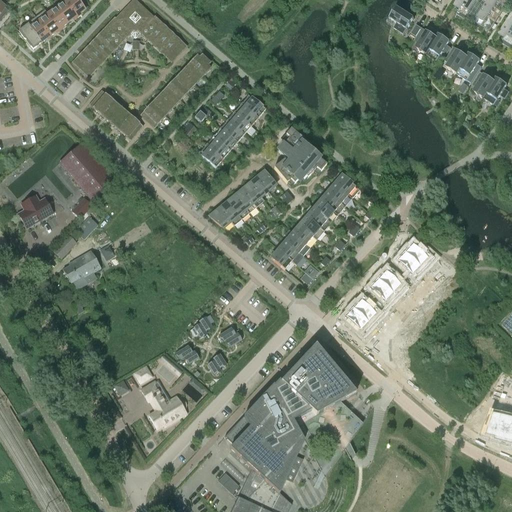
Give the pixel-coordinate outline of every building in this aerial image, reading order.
[(76,0),(67,0),(64,3),(76,18),(85,11),(84,11),(81,6),(77,1),(76,0)] [(456,0),(453,6),(459,10),(465,0),(456,0)] [(465,0),(459,10),(456,15),(465,21),(467,18),(473,23),(474,23),(484,8),(488,0),(465,0)] [(488,0),(484,8),(499,18),(509,2),(505,0),(488,0)] [(64,3),(56,9),(67,24),(76,18),(64,3)] [(115,19),(74,63),(89,78),(130,35),(135,40),(140,35),(171,64),(186,48),(155,18),(154,19),(138,5),(131,5),(116,20),(115,19)] [(499,18),(484,8),(474,23),(473,23),(472,25),(480,31),(482,28),(489,33),(499,18)] [(56,9),(47,16),(58,31),(67,24),(56,9)] [(390,20),(397,24),(393,30),(403,36),(407,30),(407,31),(414,20),(397,9),(390,20)] [(511,11),(498,35),(504,39),(501,44),(510,50),(511,47),(511,11)] [(47,16),(38,22),(50,37),(58,31),(47,16)] [(30,29),(41,44),(50,37),(38,22),(30,29)] [(30,29),(27,26),(18,33),(32,51),(41,44),(30,29)] [(416,38),(422,30),(416,26),(411,35),(416,38)] [(422,30),(416,38),(414,42),(419,45),(416,50),(426,56),(437,39),(427,33),(422,30)] [(439,36),(437,39),(426,56),(436,63),(443,53),(447,55),(451,49),(447,46),(450,42),(439,36)] [(457,76),(471,53),(460,47),(458,51),(454,48),(445,62),(449,64),(446,69),(457,76)] [(471,53),(457,76),(467,82),(471,84),(481,68),(478,65),(480,62),(470,55),(471,54),(471,53)] [(197,58),(189,67),(202,79),(210,70),(207,68),(210,65),(202,57),(199,60),(197,58)] [(189,67),(181,75),(194,87),(202,79),(189,67)] [(484,100),(498,78),(488,71),(484,76),(480,74),(472,86),(476,89),(473,93),(484,100)] [(181,75),(173,83),(186,96),(194,87),(181,75)] [(498,78),(484,100),(494,107),(500,97),(505,100),(509,93),(505,90),(507,86),(497,80),(498,78)] [(231,80),(224,89),(228,93),(236,84),(231,80)] [(186,96),(173,83),(165,92),(178,104),(186,96)] [(165,92),(157,100),(170,112),(178,104),(165,92)] [(102,93),(90,107),(130,141),(142,128),(114,104),(116,101),(108,93),(105,96),(102,93)] [(215,97),(219,101),(223,97),(219,93),(215,97)] [(219,101),(215,97),(210,102),(214,106),(219,101)] [(248,97),(240,105),(258,120),(265,112),(260,107),(261,106),(256,101),(255,103),(248,97)] [(170,112),(157,100),(149,108),(162,120),(170,112)] [(240,105),(233,114),(251,128),(258,120),(240,105)] [(162,120),(149,108),(141,116),(154,129),(162,120)] [(204,108),(200,113),(206,118),(210,114),(204,108)] [(224,117),(228,120),(233,113),(229,110),(224,117)] [(200,113),(194,119),(200,124),(206,118),(200,113)] [(251,128),(233,114),(226,122),(244,137),(247,133),(251,137),(255,132),(251,128)] [(226,122),(219,130),(237,145),(244,137),(226,122)] [(189,124),(185,129),(191,134),(195,129),(189,124)] [(191,134),(185,129),(181,134),(187,139),(191,134)] [(219,130),(212,138),(230,153),(237,145),(219,130)] [(284,161),(274,170),(286,185),(290,182),(292,183),(294,185),(297,182),(303,176),(305,178),(307,180),(310,177),(316,170),(318,171),(320,173),(323,170),(326,166),(321,162),(321,163),(319,160),(308,151),(311,148),(290,131),(288,133),(286,137),(288,139),(289,140),(278,152),(287,160),(291,154),(287,151),(290,147),(299,155),(297,158),(288,166),(284,161)] [(212,138),(205,146),(223,161),(230,153),(212,138)] [(81,145),(59,164),(91,202),(114,183),(81,145)] [(223,161),(205,146),(198,155),(215,170),(223,161)] [(257,178),(256,179),(257,180),(269,194),(276,188),(277,188),(264,173),(260,177),(259,177),(257,178)] [(334,186),(351,201),(359,192),(352,186),(353,184),(348,180),(347,182),(338,174),(333,179),(337,182),(334,186)] [(250,184),(249,185),(250,187),(260,199),(261,200),(262,200),(269,194),(257,180),(256,179),(252,183),(250,184)] [(243,191),(242,191),(243,193),(253,205),(256,209),(263,203),(261,200),(260,199),(250,187),(249,185),(244,189),(243,191)] [(334,186),(327,194),(344,209),(351,201),(334,186)] [(235,197),(234,197),(235,199),(237,201),(245,211),(249,215),(256,209),(253,205),(243,193),(242,191),(241,192),(237,195),(235,197)] [(283,196),(290,204),(293,201),(287,193),(283,196)] [(344,209),(327,194),(320,202),(337,217),(344,209)] [(290,204),(283,196),(280,198),(286,206),(290,204)] [(228,203),(227,204),(228,205),(241,221),(249,215),(245,211),(237,201),(235,199),(234,197),(229,201),(228,203)] [(25,212),(18,216),(26,230),(35,225),(34,224),(34,225),(33,223),(36,221),(37,223),(36,223),(36,224),(53,214),(48,206),(42,209),(35,198),(21,206),(25,212)] [(84,200),(72,213),(79,220),(92,207),(84,200)] [(320,202),(313,210),(330,225),(337,217),(320,202)] [(220,209),(219,210),(220,211),(222,213),(234,227),(241,221),(228,205),(227,204),(222,208),(220,209)] [(313,210),(310,207),(305,212),(309,215),(306,218),(323,233),(330,225),(313,210)] [(211,216),(209,218),(210,219),(212,221),(222,230),(224,231),(231,225),(234,228),(234,227),(222,213),(220,211),(219,210),(211,216)] [(87,217),(74,231),(84,240),(97,226),(87,217)] [(306,218),(299,227),(313,238),(312,239),(316,242),(323,233),(306,218)] [(299,227),(292,235),(306,246),(312,239),(313,238),(299,227)] [(357,234),(352,230),(348,234),(353,238),(357,234)] [(306,246),(292,235),(288,231),(284,236),(288,240),(285,243),(299,255),(299,254),(303,258),(309,250),(306,246)] [(69,237),(53,253),(61,261),(76,244),(74,242),(78,239),(72,234),(69,237)] [(285,243),(278,251),(291,263),(296,267),(303,258),(299,254),(299,255),(285,243)] [(409,248),(404,253),(423,271),(435,259),(424,250),(421,253),(413,245),(409,248)] [(100,264),(114,257),(109,246),(94,253),(100,264)] [(291,263),(278,251),(271,260),(284,271),(291,263)] [(75,265),(63,271),(71,285),(73,284),(76,289),(86,283),(84,280),(100,270),(91,253),(73,263),(75,265)] [(399,259),(396,262),(415,280),(423,271),(404,253),(399,258),(399,259)] [(438,262),(435,265),(441,270),(443,267),(438,262)] [(382,275),(377,280),(396,298),(404,290),(386,272),(383,275),(382,275)] [(373,286),(369,289),(378,298),(374,302),(384,311),(396,298),(377,280),(372,285),(373,286)] [(419,288),(416,291),(422,296),(425,293),(419,288)] [(416,291),(414,294),(419,299),(422,296),(416,291)] [(357,303),(352,309),(372,327),(384,314),(373,304),(369,309),(361,301),(358,304),(357,303)] [(348,315),(345,318),(363,336),(372,327),(352,309),(347,314),(348,315)] [(393,316),(390,319),(396,324),(399,321),(393,316)] [(206,318),(198,323),(200,325),(205,333),(206,333),(209,331),(212,329),(206,318)] [(390,319),(388,322),(393,327),(396,324),(390,319)] [(196,327),(193,329),(200,340),(207,335),(206,333),(205,333),(200,325),(196,327)] [(231,329),(219,336),(223,344),(226,342),(225,342),(236,336),(235,335),(233,332),(231,329)] [(236,336),(225,342),(226,342),(228,346),(230,349),(242,341),(237,334),(235,335),(236,336)] [(369,342),(366,345),(371,350),(374,347),(369,342)] [(188,347),(176,354),(180,362),(184,359),(192,354),(192,353),(190,350),(188,347)] [(251,470),(231,511),(288,511),(291,506),(279,495),(286,481),(292,484),(300,467),(294,464),(304,442),(293,423),(311,413),(316,417),(349,399),(331,365),(315,347),(281,383),(279,382),(274,387),(273,387),(244,418),(227,437),(235,445),(230,450),(251,470)] [(192,354),(184,359),(186,363),(188,366),(199,359),(194,352),(192,353),(192,354)] [(220,355),(212,360),(214,362),(219,370),(220,370),(223,368),(226,366),(220,355)] [(210,364),(207,366),(214,377),(221,372),(220,370),(219,370),(214,362),(210,364)] [(141,386),(154,378),(147,366),(133,374),(141,386)] [(119,397),(130,391),(124,381),(113,387),(119,397)] [(167,404),(155,384),(141,392),(154,414),(149,418),(157,431),(169,424),(170,425),(186,416),(184,411),(185,410),(186,408),(186,406),(186,404),(184,403),(182,402),(180,402),(179,403),(176,399),(167,404)] [(511,418),(495,415),(490,436),(511,441),(511,418)]
